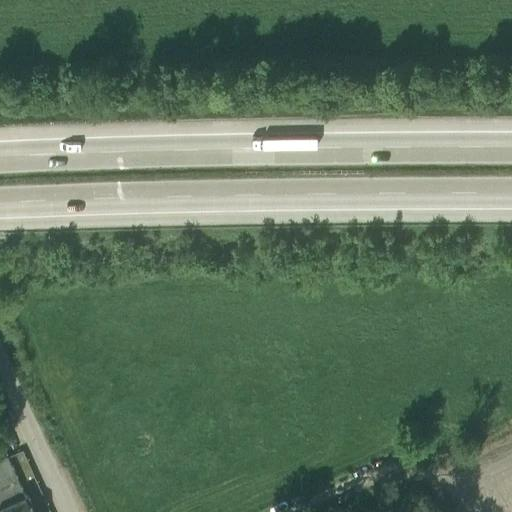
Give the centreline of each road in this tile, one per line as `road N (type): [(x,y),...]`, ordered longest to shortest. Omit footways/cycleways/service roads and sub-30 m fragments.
road 1 (motorway): [(511,140),(0,150)]
road 2 (motorway): [(0,196),(511,187)]
road 3 (unclassified): [(62,511),(0,372)]
